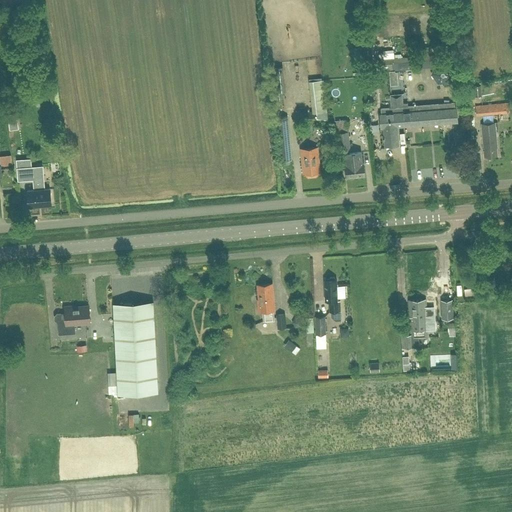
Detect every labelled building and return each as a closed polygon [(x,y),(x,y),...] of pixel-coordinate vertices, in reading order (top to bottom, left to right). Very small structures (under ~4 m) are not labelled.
[(370,45),(363,45),(364,59),(372,59),(370,45)] [(434,67),(434,61),(452,60),(452,52),(379,58),(379,66),(387,65),(388,71),(434,67)] [(431,73),(438,82),(448,81),(453,71),(447,62),(436,63),(431,73)] [(398,143),(397,125),(396,125),(393,94),(390,94),(391,107),(381,108),(381,112),(379,113),(380,127),(383,127),(384,144),(398,143)] [(409,105),(407,105),(407,102),(402,102),(401,94),(393,94),(396,125),(397,125),(411,124),(409,105)] [(476,114),(510,111),(509,101),(475,105),(476,114)] [(440,103),(441,122),(457,121),(456,106),(454,107),(453,102),(440,103)] [(425,104),(426,123),(441,122),(440,103),(425,104)] [(409,105),(411,124),(426,123),(425,104),(409,105)] [(294,112),(296,123),(317,121),(315,110),(294,112)] [(281,161),(291,159),(287,115),(276,116),(281,161)] [(323,120),(319,127),(325,130),(329,124),(323,120)] [(350,149),(347,120),(336,122),(339,151),(350,149)] [(484,156),(497,155),(496,146),(497,146),(495,121),(481,123),(484,156)] [(357,126),(358,135),(370,134),(369,124),(357,126)] [(317,173),(317,171),(320,171),(317,146),(300,148),(302,173),(305,172),(306,174),(307,175),(316,174),(317,173)] [(348,164),(344,164),(346,176),(364,174),(363,163),(362,163),(361,155),(360,151),(346,152),(348,164)] [(0,165),(12,164),(11,153),(0,154),(0,165)] [(31,159),(17,160),(17,168),(32,167),(31,159)] [(28,205),(51,203),(49,187),(44,188),(43,175),(36,176),(33,178),(34,189),(27,189),(28,205)] [(340,310),(339,300),(337,300),(336,278),(335,278),(334,276),(330,276),(329,279),(324,279),(325,300),(329,300),(329,310),(334,310),(334,313),(337,316),(340,316),(340,310)] [(345,278),(340,280),(343,289),(348,287),(345,278)] [(263,320),(274,318),(274,310),(271,283),(257,284),(258,298),(257,298),(258,311),(262,310),(263,320)] [(418,346),(417,335),(425,335),(425,328),(427,328),(425,298),(408,299),(410,329),(410,334),(412,334),(412,347),(418,346)] [(453,318),(452,299),(440,300),(441,318),(453,318)] [(153,300),(112,303),(118,393),(158,391),(153,300)] [(64,307),(65,314),(63,314),(60,312),(56,312),(54,315),(55,319),(57,321),(58,333),(74,332),(74,323),(90,322),(88,305),(64,307)] [(285,326),(284,313),(276,314),(277,327),(285,326)] [(315,332),(325,332),(324,315),(315,315),(315,332)] [(292,322),(295,327),(301,327),(304,322),(300,317),(295,317),(292,322)] [(314,331),(313,317),(305,317),(306,332),(314,331)] [(412,347),(412,334),(410,334),(402,334),(403,348),(412,347)] [(283,346),(291,352),(296,345),(289,339),(283,346)] [(379,362),(369,362),(370,372),(379,371),(379,362)] [(318,377),(328,377),(328,369),(318,369),(318,377)] [(107,372),(107,385),(115,385),(115,372),(107,372)] [(134,421),(134,411),(126,411),(126,421),(134,421)]
